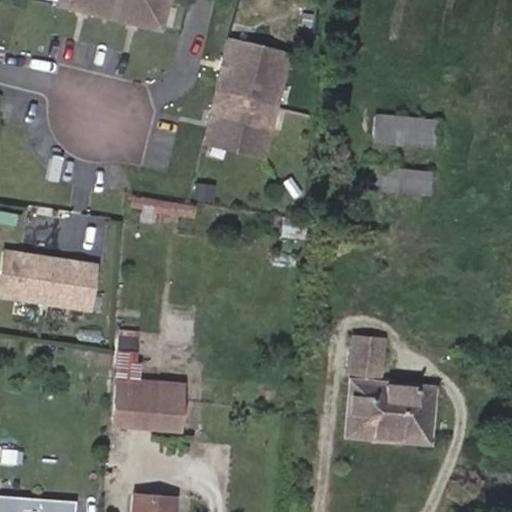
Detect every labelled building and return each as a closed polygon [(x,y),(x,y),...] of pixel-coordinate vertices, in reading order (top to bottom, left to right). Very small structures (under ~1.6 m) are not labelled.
[(108,16),(111,0),(53,0),(53,2),(108,16)] [(163,0),(111,0),(108,16),(156,28),(163,0)] [(214,88),(275,103),(288,53),(227,37),(214,88)] [(261,156),(275,103),(214,88),(201,141),(261,156)] [(373,140),(431,145),(434,121),(375,116),(373,140)] [(368,187),(427,193),(429,172),(370,166),(368,187)] [(193,207),(131,197),(129,207),(191,217),(193,207)] [(305,220),(284,216),(281,235),(302,239),(305,220)] [(94,264),(4,251),(0,278),(0,295),(89,308),(94,264)] [(119,329),(118,352),(133,352),(135,331),(119,329)] [(381,340),(353,337),(344,435),(427,443),(432,388),(377,383),(381,340)] [(112,424),(176,430),(181,385),(135,381),(136,364),(132,363),(133,352),(118,352),(112,424)] [(170,511),(172,499),(133,495),(131,511),(170,511)] [(0,511),(69,511),(70,504),(0,499),(0,511)]
